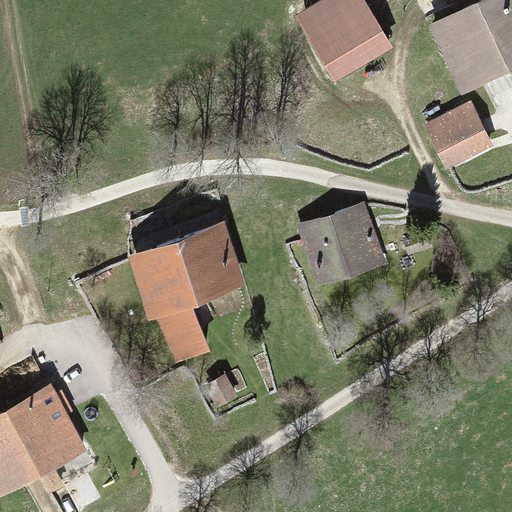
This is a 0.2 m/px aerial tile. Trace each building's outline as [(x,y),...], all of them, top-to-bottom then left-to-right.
[(387,47),(359,0),(332,0),(302,17),(336,76),(387,47)] [(511,0),(492,0),(436,27),(465,87),(511,65),(511,0)] [(468,104),(428,120),(445,163),(485,147),(468,104)] [(355,199),(296,221),(319,282),(378,259),(355,199)] [(215,216),(132,248),(172,352),(203,340),(184,291),(236,271),(215,216)] [(47,385),(0,409),(0,482),(77,442),(47,385)]
